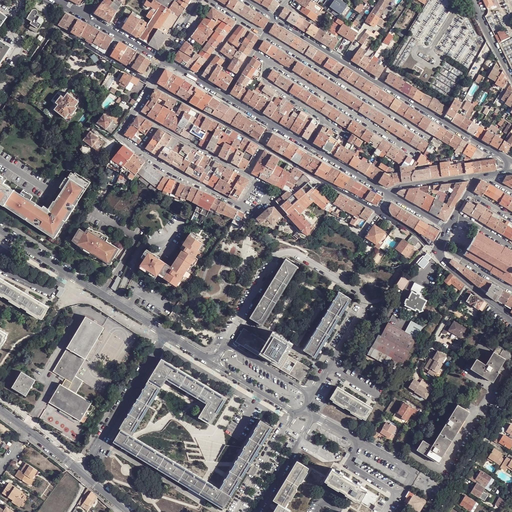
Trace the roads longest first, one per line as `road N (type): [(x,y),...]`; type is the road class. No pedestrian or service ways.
road 1 (residential): [(505,158),(274,17)]
road 2 (residential): [(264,34),(430,141)]
road 3 (residential): [(165,333),(0,229)]
road 4 (residential): [(271,63),(414,153)]
road 5 (residential): [(165,333),(81,471)]
road 6 (residential): [(303,411),(312,395),(225,343),(213,363)]
road 7 (residential): [(436,511),(511,391)]
road 8 (residential): [(380,211),(261,147)]
road 9 (residential): [(414,472),(303,411)]
road 10 (residential): [(261,147),(152,83)]
